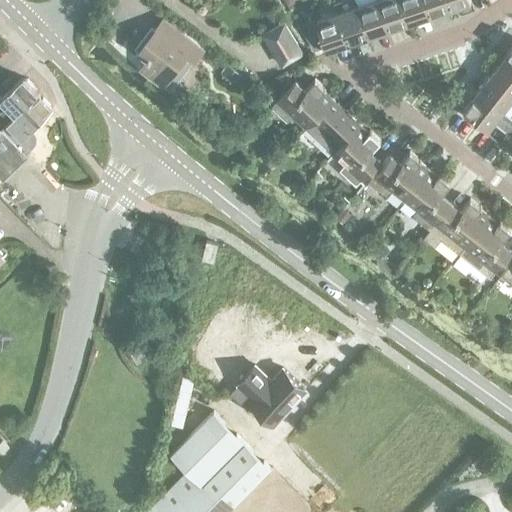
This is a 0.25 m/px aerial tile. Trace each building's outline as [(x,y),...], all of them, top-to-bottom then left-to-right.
[(336,0),(333,1),(336,11),(346,42),(366,35),(356,4),(354,0),(336,0)] [(377,0),(368,0),(356,4),(366,35),(387,28),(377,0)] [(377,0),(387,28),(408,21),(401,0),(377,0)] [(401,0),(408,21),(429,14),(424,0),(401,0)] [(424,0),(429,14),(449,7),(446,0),(424,0)] [(325,48),(346,42),(336,11),(315,18),(325,48)] [(285,19),(261,33),(281,65),(304,51),(285,19)] [(155,27),(138,50),(148,57),(141,67),(155,78),(171,90),(194,59),(202,48),(180,31),(172,41),(155,27)] [(511,44),(503,56),(511,63),(511,44)] [(511,63),(503,56),(490,73),(511,90),(511,63)] [(477,89),(502,109),(511,96),(511,90),(490,73),(477,89)] [(0,126),(37,91),(34,87),(35,83),(27,75),(23,76),(22,76),(1,96),(0,95),(0,126)] [(271,105),(287,121),(293,115),(305,126),(332,97),(324,89),(325,87),(315,77),(301,92),(292,82),(271,105)] [(477,89),(463,107),(488,127),(494,120),(511,134),(511,117),(502,109),(477,89)] [(0,126),(0,178),(2,176),(27,153),(26,151),(33,144),(36,139),(36,133),(34,130),(31,127),(52,107),(37,91),(0,126)] [(332,97),(305,126),(333,152),(360,123),(332,97)] [(368,130),(360,123),(333,152),(344,163),(339,169),(356,184),(377,162),(367,153),(380,139),(369,129),(368,130)] [(391,189),(404,199),(428,167),(420,160),(421,158),(409,149),(398,165),(387,156),(368,181),(386,195),(391,189)] [(428,167),(404,199),(416,208),(411,215),(429,229),(448,204),(438,196),(450,181),(439,172),(437,174),(428,167)] [(448,204),(429,229),(423,237),(434,246),(441,238),(459,252),(489,214),(480,208),(482,206),(470,197),(458,212),(448,204)] [(459,252),(472,262),(490,276),(509,252),(499,244),(511,228),(499,219),(498,221),(489,214),(459,252)] [(511,258),(500,274),(511,283),(511,258)] [(138,342),(128,348),(136,361),(146,355),(138,342)] [(255,364),(238,382),(254,397),(250,402),(273,423),(305,388),(283,366),(270,380),(266,377),(267,375),(255,364)] [(194,377),(183,366),(178,385),(192,388),(194,377)] [(144,511),(226,511),(270,467),(242,439),(213,410),(170,452),(186,469),(144,511)]
